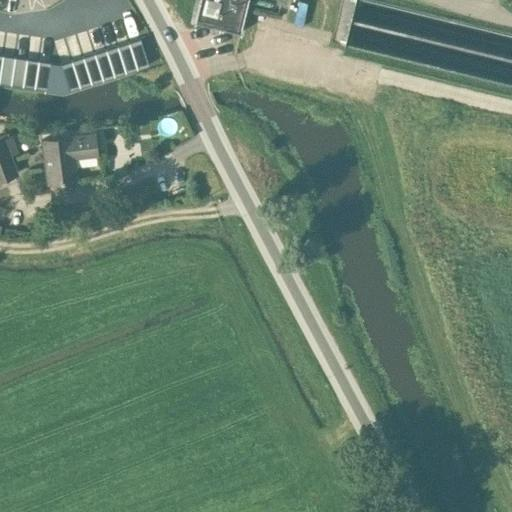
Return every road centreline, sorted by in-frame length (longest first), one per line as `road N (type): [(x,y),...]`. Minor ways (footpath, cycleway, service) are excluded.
road 1 (tertiary): [(244,197),(412,511)]
road 2 (tertiary): [(244,197),(145,0)]
